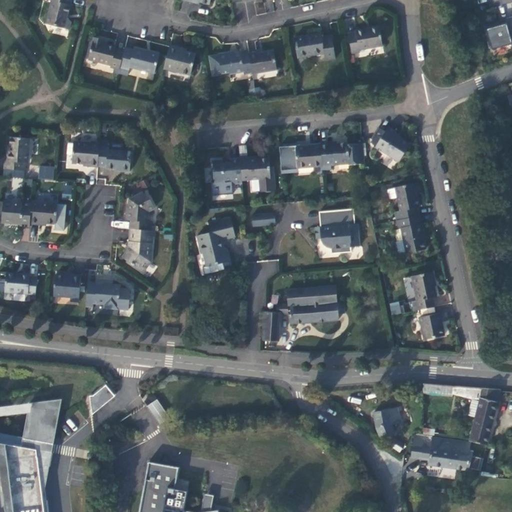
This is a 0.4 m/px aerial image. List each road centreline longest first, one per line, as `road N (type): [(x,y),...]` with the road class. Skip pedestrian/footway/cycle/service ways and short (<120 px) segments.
road 1 (residential): [(389,0),(250,31),(88,0)]
road 2 (residential): [(421,107),(475,375)]
road 3 (residential): [(421,107),(169,130)]
road 4 (secondary): [(68,349),(301,374)]
road 5 (unclassified): [(301,374),(306,405),(367,449),(397,511)]
road 6 (secondary): [(301,374),(475,375)]
road 7 (residential): [(0,244),(83,254),(95,193)]
